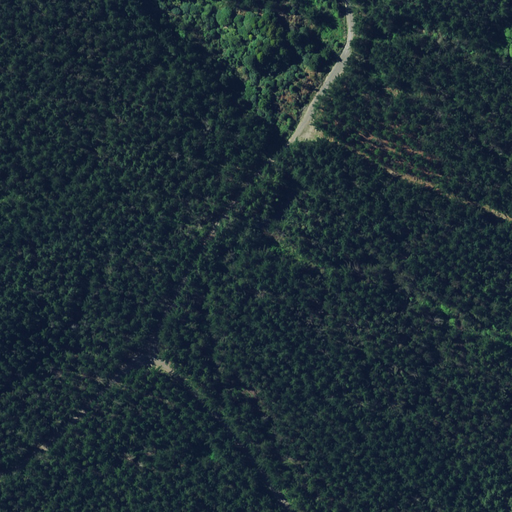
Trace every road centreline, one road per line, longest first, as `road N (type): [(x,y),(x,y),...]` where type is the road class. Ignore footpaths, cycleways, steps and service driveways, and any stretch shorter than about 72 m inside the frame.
road 1 (track): [(140,341),(183,250),(287,127),(339,45),(344,0)]
road 2 (track): [(285,511),(209,399),(140,341)]
road 3 (track): [(0,449),(140,341)]
